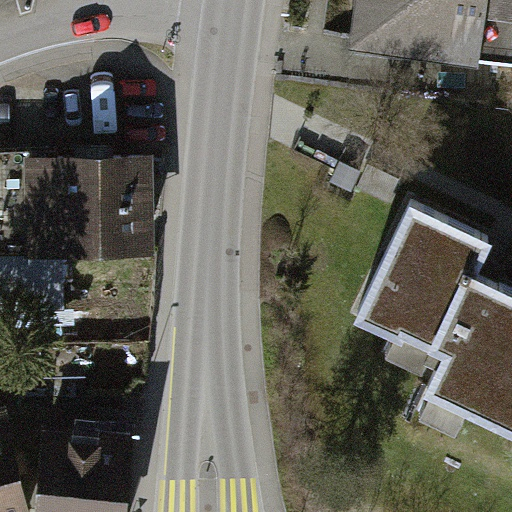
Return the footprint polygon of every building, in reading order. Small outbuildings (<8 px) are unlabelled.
[(511,0),(352,0),(346,49),(511,72),(511,0)] [(150,151),(0,154),(0,252),(152,249),(150,151)] [(446,419),(452,404),(495,302),(434,276),(454,227),(385,198),(337,312),(368,325),(360,342),(409,363),(394,398),(446,419)] [(511,308),(495,302),(452,404),(511,428),(511,308)] [(127,511),(132,425),(41,421),(36,511),(127,511)] [(17,511),(0,429),(0,511),(17,511)]
